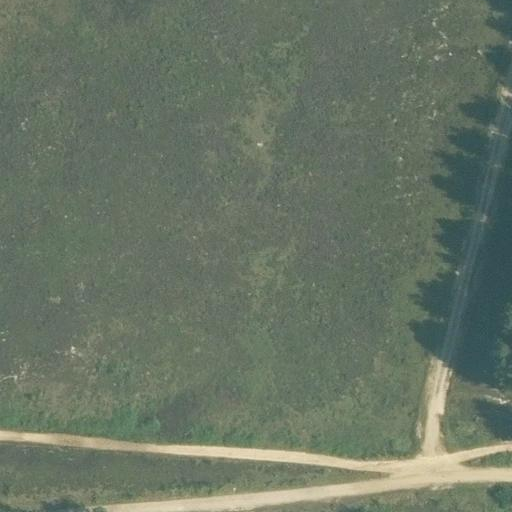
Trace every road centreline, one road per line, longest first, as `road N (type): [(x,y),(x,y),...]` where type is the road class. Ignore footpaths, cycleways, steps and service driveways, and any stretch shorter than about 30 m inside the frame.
road 1 (unknown): [(511,440),(432,441),(397,454),(0,428)]
road 2 (track): [(511,462),(428,461),(289,493),(53,511)]
road 3 (track): [(511,70),(436,372),(428,461)]
